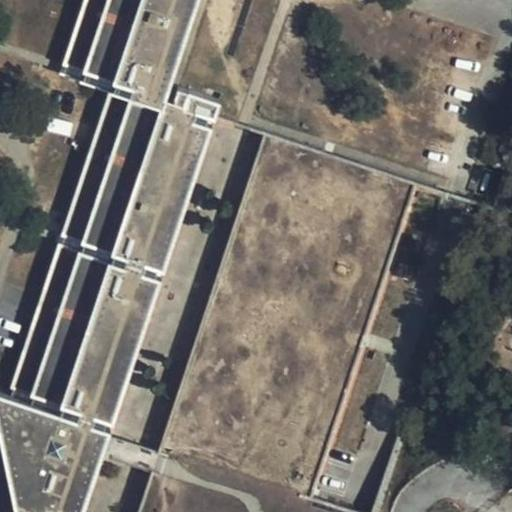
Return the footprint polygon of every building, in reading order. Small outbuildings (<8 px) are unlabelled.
[(83,0),(81,8),(59,73),(109,89),(212,123),(220,98),(188,87),(183,102),(165,96),(190,23),(197,0),(83,0)] [(82,511),(84,509),(102,454),(109,433),(111,428),(104,426),(106,418),(113,421),(161,278),(165,266),(212,123),(109,89),(61,234),(64,235),(62,243),(59,242),(11,387),(13,388),(11,395),(0,390),(0,434),(13,495),(15,509),(0,511),(82,511)] [(153,470),(139,511),(362,511),(314,496),(418,181),(266,130),(216,282),(211,295),(203,320),(160,450),(153,470)] [(216,282),(165,266),(161,278),(211,295),(216,282)] [(160,450),(109,433),(102,454),(153,470),(160,450)]
